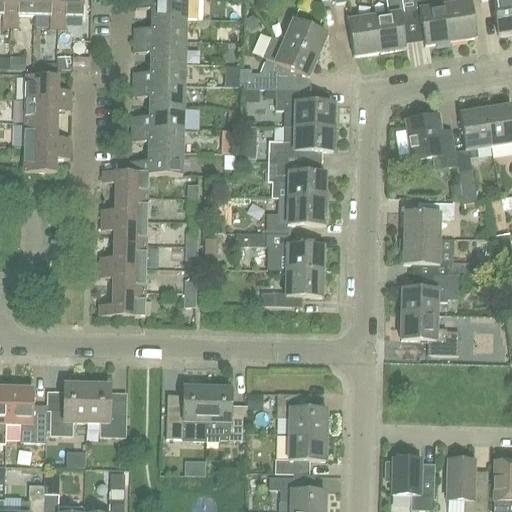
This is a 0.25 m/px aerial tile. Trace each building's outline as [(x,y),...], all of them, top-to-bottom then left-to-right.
[(0,0),(0,17),(3,18),(2,30),(10,30),(11,0),(0,0)] [(11,0),(10,30),(18,30),(19,18),(35,19),(35,0),(11,0)] [(35,0),(35,19),(50,19),(50,31),(58,31),(59,0),(35,0)] [(83,0),(59,0),(58,31),(66,31),(66,19),(82,20),(83,0)] [(186,0),(136,0),(136,12),(152,12),(152,22),(186,23),(186,0)] [(399,0),(386,2),(388,17),(373,19),(379,56),(404,52),(399,16),(404,15),(401,0),(399,0)] [(450,45),(445,8),(430,11),(428,0),(422,0),(413,2),(415,14),(419,13),(425,49),(450,45)] [(476,40),(470,4),(469,0),(459,0),(460,6),(445,8),(450,45),(476,40)] [(511,35),(511,0),(479,0),(481,4),(492,2),(497,37),(511,35)] [(293,23),(284,44),(318,59),(327,37),(317,33),(322,23),(299,13),(294,23),(293,23)] [(379,56),(373,19),(348,23),(354,60),(379,56)] [(186,45),(186,23),(152,22),(152,31),(135,31),(135,43),(186,45)] [(135,43),(135,56),(151,56),(151,66),(185,67),(186,45),(135,43)] [(308,80),(318,59),(284,44),(274,66),(264,62),(259,75),(251,75),(251,70),(239,70),(239,92),(276,93),(291,94),(291,80),(294,74),(308,80)] [(184,89),(185,67),(151,66),(150,76),(134,76),(134,88),(184,89)] [(59,93),(59,78),(26,78),(25,102),(71,103),(71,93),(59,93)] [(134,88),(133,100),(150,101),(149,111),(184,112),(184,89),(134,88)] [(301,94),(291,94),(276,93),(275,114),(294,114),(293,130),(334,131),(334,106),(301,106),(301,94)] [(71,115),(71,103),(25,102),(25,126),(58,127),(58,114),(71,115)] [(485,113),(490,150),(511,146),(511,126),(509,109),(485,113)] [(183,134),(184,112),(149,111),(149,121),(133,120),(133,132),(183,134)] [(478,160),(477,152),(490,150),(485,113),(460,116),(466,154),(453,156),(456,170),(457,170),(464,208),(477,205),(471,161),(478,160)] [(456,170),(453,156),(453,151),(441,153),(435,121),(406,126),(413,164),(433,161),(435,174),(456,170)] [(70,152),(70,141),(58,141),(58,127),(25,126),(24,151),(70,152)] [(334,131),(293,130),(283,129),(283,145),(275,145),(274,165),(292,166),(299,166),(300,154),(333,155),(334,131)] [(133,132),(132,145),(148,145),(148,155),(183,156),(183,134),(133,132)] [(226,137),(227,156),(243,155),(242,136),(226,137)] [(70,163),(70,152),(24,151),(24,175),(57,176),(57,162),(70,163)] [(182,179),(183,156),(148,155),(148,165),(131,164),(131,176),(148,177),(182,179)] [(292,166),(274,165),(268,165),(268,186),(287,186),(287,202),(324,203),(325,177),(292,176),(292,166)] [(115,199),(147,200),(148,177),(131,176),(104,175),(103,177),(103,186),(116,186),(115,199)] [(187,201),(199,201),(199,188),(188,188),(187,201)] [(147,224),(147,200),(115,199),(115,212),(102,213),(101,223),(147,224)] [(198,216),(199,201),(187,201),(187,216),(198,216)] [(324,229),(324,203),(287,202),(287,218),(267,217),(266,237),(267,237),(287,238),(290,238),(290,228),(324,229)] [(403,242),(440,243),(441,221),(454,221),(454,207),(418,206),(418,216),(404,216),(403,242)] [(146,248),(147,224),(101,223),(101,233),(114,234),(114,247),(146,248)] [(186,249),(197,249),(198,235),(186,235),(186,249)] [(266,250),(267,237),(266,237),(236,236),(235,250),(266,250)] [(266,273),(285,273),(322,274),(323,249),(287,248),(287,238),(267,237),(266,250),(266,273)] [(440,269),(440,243),(403,242),(403,268),(440,269)] [(496,260),(495,243),(482,244),(482,261),(496,260)] [(100,271),(146,272),(146,248),(114,247),(113,261),(101,260),(100,271)] [(197,264),(197,249),(186,249),(185,263),(197,264)] [(205,256),(204,271),(216,271),(217,256),(205,256)] [(499,278),(511,275),(511,259),(497,262),(499,278)] [(459,279),(459,280),(480,280),(480,267),(446,266),(447,279),(459,279)] [(145,296),(146,272),(100,271),(100,281),(113,282),(112,295),(145,296)] [(322,301),(322,274),(285,273),(284,297),(261,297),(261,310),(291,310),(291,300),(322,301)] [(402,318),(436,318),(437,305),(447,306),(447,303),(458,304),(459,280),(459,279),(447,279),(433,279),(433,293),(403,293),(402,318)] [(185,297),(196,297),(196,283),(185,283),(185,297)] [(145,296),(112,295),(112,309),(99,308),(99,319),(145,320),(145,296)] [(196,311),(196,297),(185,297),(184,310),(196,311)] [(436,332),(436,318),(402,318),(401,344),(428,344),(428,359),(458,360),(459,335),(447,335),(447,332),(436,332)] [(17,392),(6,391),(5,447),(6,447),(6,427),(21,428),(20,446),(45,446),(46,409),(33,408),(33,392),(29,392),(29,387),(17,387),(17,392)] [(74,425),(86,425),(87,388),(64,388),(63,414),(51,414),(50,439),(73,440),(74,425)] [(110,389),(87,388),(86,425),(100,426),(99,440),(126,441),(127,416),(110,415),(110,389)] [(182,417),(167,417),(166,442),(206,442),(206,424),(208,391),(183,390),(182,417)] [(231,392),(208,391),(206,424),(218,424),(218,443),(242,443),(243,419),(230,418),(231,392)] [(289,421),(288,438),(326,439),(327,413),(303,412),(304,398),(277,398),(276,421),(289,421)] [(326,439),(288,438),(288,464),(275,463),(275,478),(301,478),(302,464),(325,465),(326,439)] [(89,469),(91,457),(76,455),(74,467),(89,469)] [(410,511),(433,511),(434,474),(420,474),(420,463),(393,462),(392,466),(386,466),(385,484),(392,484),(392,498),(411,499),(410,511)] [(191,479),(208,477),(208,464),(190,465),(191,479)] [(463,511),(486,511),(487,490),(473,490),(474,465),(448,464),(446,503),(460,504),(460,508),(464,508),(463,511)] [(511,511),(511,465),(494,465),(493,504),(494,504),(493,511),(511,511)] [(291,506),(290,511),(323,511),(324,495),(294,494),(294,482),(269,481),(269,494),(280,494),(280,506),(291,506)] [(20,511),(43,511),(44,498),(44,489),(30,489),(29,505),(21,505),(20,511)] [(123,511),(124,492),(110,492),(109,511),(123,511)] [(56,498),(44,498),(43,511),(83,511),(84,511),(56,510),(56,498)]
